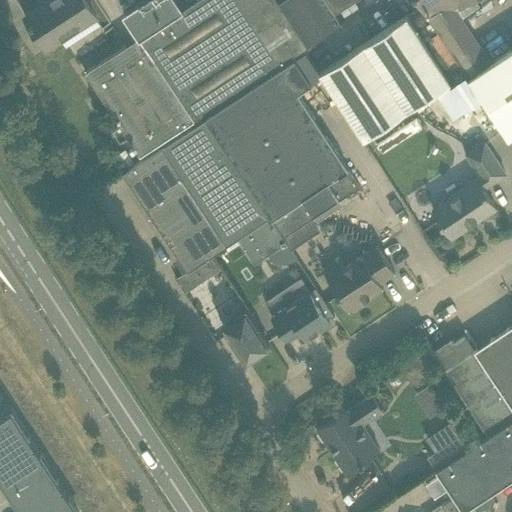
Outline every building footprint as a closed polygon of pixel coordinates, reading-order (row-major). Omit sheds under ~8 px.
[(47,0),(25,15),(46,48),(95,15),(85,0),(47,0)] [(335,11),(327,0),(193,0),(178,10),(170,0),(149,0),(146,3),(143,0),(124,13),(139,35),(85,71),(140,156),(157,144),(293,54),(306,46),(342,22),(335,11)] [(327,0),(335,11),(350,0),(327,0)] [(472,34),(453,5),(457,2),(460,5),(467,0),(417,0),(431,20),(450,48),(472,34)] [(406,14),(319,71),(363,138),(450,80),(406,14)] [(511,48),(490,62),(472,34),(450,48),(469,77),(508,137),(511,133),(511,48)] [(312,83),(295,57),(205,116),(283,236),(360,185),(298,92),(312,83)] [(283,236),(205,116),(159,146),(161,149),(224,248),(239,238),(255,261),(256,261),(286,241),(283,236)] [(451,236),(496,206),(483,187),(506,172),(484,140),(466,153),(481,175),(432,208),(451,236)] [(224,248),(161,149),(120,175),(183,273),(184,274),(212,256),(224,248)] [(336,256),(321,267),(348,309),(352,306),(354,309),(365,302),(363,299),(383,286),(376,276),(390,267),(394,272),(395,271),(377,244),(343,267),(336,256)] [(183,273),(177,276),(186,290),(220,268),(212,256),(184,274),(183,273)] [(301,277),(267,299),(276,312),(271,316),(284,336),(298,327),(305,338),(330,321),(327,317),(334,313),(316,286),(310,290),(301,277)] [(266,344),(269,342),(246,307),(234,315),(236,318),(225,325),(227,328),(224,330),(245,362),(261,352),(259,350),(266,345),(266,344)] [(511,323),(474,348),(511,405),(511,323)] [(444,369),(487,436),(511,418),(511,407),(507,400),(465,333),(453,341),(449,340),(433,351),(444,369)] [(410,382),(418,383),(421,379),(426,380),(435,374),(429,366),(432,364),(423,351),(398,367),(403,376),(409,376),(410,382)] [(363,460),(372,454),(379,449),(368,433),(360,420),(364,417),(366,420),(372,416),(374,419),(381,413),(380,411),(382,409),(371,393),(351,407),(351,406),(317,428),(346,471),(363,460)] [(0,471),(36,447),(29,435),(27,436),(10,411),(0,418),(0,471)] [(511,418),(487,436),(468,448),(437,469),(435,470),(453,497),(442,504),(446,511),(480,511),(475,503),(511,478),(511,418)] [(450,421),(426,437),(435,450),(428,455),(437,469),(468,448),(450,421)] [(36,447),(0,471),(0,479),(21,510),(61,483),(57,477),(55,479),(39,454),(41,453),(36,447)] [(61,483),(21,510),(21,511),(77,511),(67,497),(69,495),(61,483)] [(11,511),(1,489),(0,489),(0,511),(11,511)]
